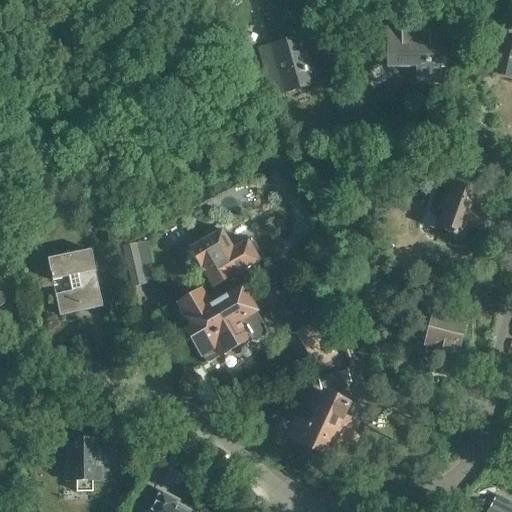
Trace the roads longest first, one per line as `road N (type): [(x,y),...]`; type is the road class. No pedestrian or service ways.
road 1 (residential): [(0,389),(36,380),(109,382),(173,409),(305,511)]
road 2 (residential): [(354,511),(463,474),(511,318)]
